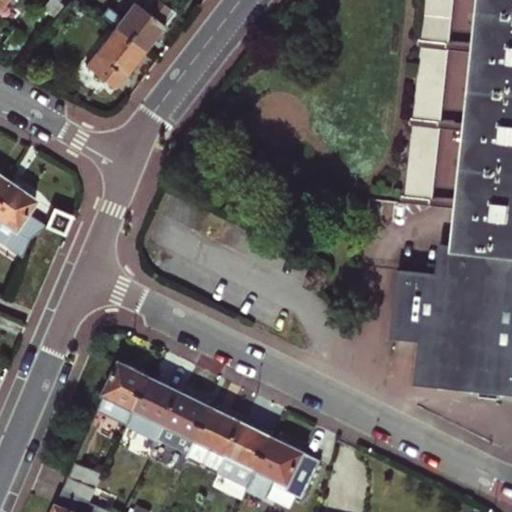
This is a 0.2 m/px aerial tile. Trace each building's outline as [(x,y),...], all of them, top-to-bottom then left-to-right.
[(57,19),(65,8),(54,0),(52,0),(45,10),(57,19)] [(121,0),(107,19),(117,26),(146,48),(174,10),(161,0),(146,0),(142,6),(134,0),(121,0)] [(439,276),(399,272),(392,340),(420,343),(415,387),(464,393),(511,397),(511,0),(487,0),(483,45),(482,55),(475,123),(474,132),(467,200),(466,209),(462,245),(442,243),(439,276)] [(422,0),(402,202),(431,205),(432,197),(439,129),(440,120),(446,51),(447,41),(451,0),(422,0)] [(47,32),(57,19),(45,10),(35,23),(47,32)] [(116,88),(146,48),(117,26),(87,65),(116,88)] [(9,47),(17,53),(27,40),(19,34),(9,47)] [(483,45),(447,41),(446,51),(482,55),(483,45)] [(475,123),(440,120),(439,129),(474,132),(475,123)] [(36,199),(7,179),(0,190),(0,217),(4,220),(0,224),(0,243),(21,258),(29,240),(41,226),(25,214),(36,199)] [(467,200),(432,197),(431,205),(466,209),(467,200)] [(65,235),(73,216),(54,208),(46,227),(65,235)] [(137,411),(152,380),(121,364),(100,411),(130,425),(137,411)] [(183,395),(152,380),(137,411),(167,426),(183,395)] [(511,397),(464,393),(463,399),(511,404),(511,397)] [(197,441),(212,410),(183,395),(167,426),(161,441),(190,455),(197,441)] [(227,456),(243,425),(212,410),(197,441),(190,455),(220,469),(227,456)] [(220,469),(251,484),(273,440),(243,425),(227,456),(220,469)] [(320,463),(273,440),(251,484),(248,489),(269,499),(277,481),(290,487),(286,494),(302,501),(320,463)] [(105,477),(76,464),(70,480),(97,491),(105,477)] [(97,491),(70,480),(64,494),(90,505),(91,505),(97,491)] [(64,494),(55,511),(87,511),(90,505),(64,494)]
